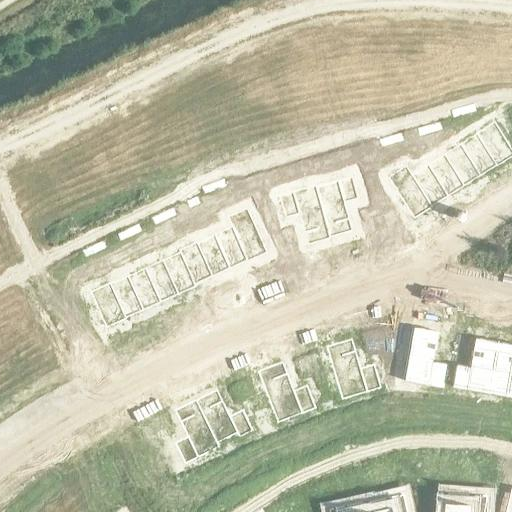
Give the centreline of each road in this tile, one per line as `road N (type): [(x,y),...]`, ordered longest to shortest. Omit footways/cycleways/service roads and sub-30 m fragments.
road 1 (residential): [(0,477),(128,393),(247,333),(410,278)]
road 2 (residential): [(403,0),(313,9),(204,47),(0,148)]
road 3 (residential): [(410,278),(511,199)]
